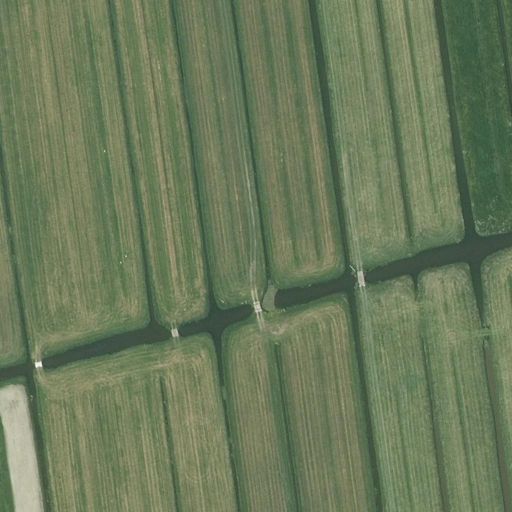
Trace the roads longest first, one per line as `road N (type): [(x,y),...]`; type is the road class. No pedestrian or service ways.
road 1 (track): [(393,511),(321,0)]
road 2 (track): [(259,313),(219,0)]
